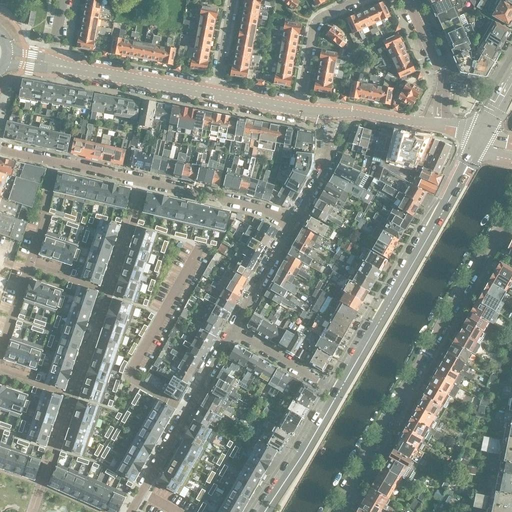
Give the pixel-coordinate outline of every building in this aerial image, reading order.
[(86,0),(85,6),(110,10),(110,7),(106,6),(106,5),(102,4),(102,0),(86,0)] [(297,0),(280,0),(281,0),(293,10),(300,2),(297,0)] [(458,5),(468,1),(469,0),(468,0),(443,0),(432,5),(436,15),(458,5)] [(483,11),(489,0),(480,0),(477,7),(483,11)] [(500,0),(492,15),(509,25),(511,20),(511,4),(504,0),(503,0),(500,0)] [(383,1),(374,5),(374,7),(375,6),(381,21),(384,27),(388,25),(386,19),(388,18),(390,17),(383,1)] [(245,2),(243,12),(259,15),(261,5),(245,2)] [(458,5),(436,15),(438,15),(439,18),(438,20),(439,23),(441,23),(442,24),(458,17),(456,12),(460,9),(458,5)] [(85,6),(83,17),(99,20),(100,13),(104,14),(104,13),(115,15),(116,11),(110,10),(85,6)] [(191,14),(200,16),(215,18),(215,19),(216,19),(218,9),(202,6),(201,10),(196,9),(196,11),(192,10),(191,14)] [(374,7),(365,11),(371,25),(373,29),(373,30),(375,34),(379,33),(375,24),(381,21),(375,6),(374,7)] [(27,11),(24,24),(33,26),(35,12),(27,11)] [(355,15),(355,16),(361,30),(371,25),(365,11),(355,15)] [(243,12),(241,23),(257,26),(259,15),(243,12)] [(355,14),(346,18),(353,33),(354,32),(354,33),(358,31),(363,40),(366,39),(361,30),(355,16),(355,15),(355,14)] [(458,17),(442,24),(442,25),(441,27),(443,30),(444,30),(446,34),(462,27),(468,25),(464,14),(458,17)] [(200,16),(198,26),(213,29),(215,19),(215,18),(200,16)] [(83,17),(81,27),(106,32),(106,28),(98,27),(99,20),(83,17)] [(285,21),(283,30),(299,33),(299,34),(300,34),(301,24),(285,21)] [(115,37),(115,39),(113,39),(110,53),(120,55),(120,54),(123,39),(125,29),(125,24),(115,22),(114,27),(121,28),(120,34),(119,34),(119,38),(115,37)] [(495,22),(489,31),(504,40),(506,37),(508,37),(510,33),(509,32),(510,30),(495,22)] [(241,23),(239,34),(255,37),(257,26),(241,23)] [(462,27),(446,34),(447,35),(446,37),(448,41),(450,41),(451,45),(450,45),(450,46),(467,38),(474,35),(469,24),(462,27)] [(198,26),(196,37),(211,40),(213,29),(198,26)] [(81,27),(79,38),(95,41),(96,34),(105,35),(106,32),(81,27)] [(134,41),(131,56),(142,58),(145,43),(139,42),(140,35),(141,35),(142,28),(136,27),(135,33),(134,38),(134,41)] [(326,35),(339,45),(342,48),(346,43),(342,41),(345,37),(332,27),(326,35)] [(283,30),(281,41),(297,44),(299,34),(299,33),(283,30)] [(489,31),(483,41),(499,50),(500,47),(503,46),(504,43),(503,41),(504,40),(489,31)] [(385,46),(382,47),(369,53),(371,57),(379,53),(384,51),(387,49),(401,43),(402,42),(398,33),(390,37),(382,40),(385,46)] [(239,34),(237,44),(253,47),(255,37),(239,34)] [(145,43),(142,58),(152,60),(155,45),(156,42),(157,37),(154,36),(153,40),(152,40),(152,44),(145,43)] [(211,40),(196,37),(194,48),(209,51),(211,40)] [(95,41),(79,38),(77,48),(93,50),(95,41)] [(467,38),(450,46),(450,47),(449,48),(453,57),(467,50),(467,51),(470,50),(468,45),(470,44),(467,38)] [(120,54),(131,56),(134,41),(123,39),(120,54)] [(281,41),(279,52),(295,55),(297,44),(281,41)] [(479,54),(481,55),(495,62),(500,53),(499,52),(500,51),(498,50),(499,50),(483,41),(479,49),(480,50),(479,54)] [(401,43),(387,49),(391,60),(406,53),(401,43)] [(237,44),(235,55),(251,58),(253,47),(237,44)] [(155,45),(152,60),(163,63),(166,47),(155,45)] [(163,63),(173,65),(176,49),(174,48),(166,47),(163,63)] [(194,48),(192,59),(207,62),(207,61),(209,51),(194,48)] [(319,60),(320,60),(336,63),(343,64),(343,60),(337,59),(337,55),(337,53),(321,50),(319,60)] [(467,50),(453,57),(454,57),(453,58),(460,73),(473,75),(475,61),(471,60),(467,51),(467,50)] [(279,52),(277,63),(293,66),(295,55),(279,52)] [(406,53),(391,60),(396,69),(411,62),(410,62),(406,53)] [(233,66),(249,69),(251,58),(235,55),(233,66)] [(475,61),(473,75),(486,77),(495,62),(481,55),(477,61),(475,61)] [(192,59),(190,68),(207,71),(208,61),(207,61),(207,62),(192,59)] [(320,60),(318,71),(334,73),(334,74),(343,75),(343,72),(338,71),(338,70),(335,69),(336,63),(320,60)] [(411,62),(396,69),(400,78),(409,74),(415,71),(411,62),(410,62),(411,62)] [(277,63),(275,74),(291,77),(291,76),(293,66),(277,63)] [(249,69),(233,66),(232,65),(230,76),(247,79),(252,80),(254,70),(249,69)] [(318,71),(316,81),(332,84),(333,77),(342,79),(343,75),(334,74),(334,73),(318,71)] [(358,82),(354,81),(352,81),(349,97),(359,99),(359,98),(362,82),(362,83),(364,74),(360,73),(358,82)] [(275,74),(274,84),(290,87),(292,76),(291,76),(291,77),(275,74)] [(20,87),(18,97),(27,99),(26,102),(25,108),(29,109),(30,103),(31,100),(35,82),(30,81),(30,80),(25,79),(24,80),(23,80),(22,88),(20,87)] [(35,82),(31,100),(42,102),(46,84),(41,83),(41,82),(35,81),(35,82)] [(332,84),(316,81),(315,81),(314,91),(330,94),(330,92),(331,92),(332,84)] [(407,81),(402,90),(417,99),(422,90),(412,85),(413,84),(407,81)] [(362,82),(359,98),(370,100),(373,84),(362,83),(362,82)] [(46,84),(42,102),(53,104),(56,86),(52,85),(52,84),(46,83),(46,84)] [(373,84),(370,100),(378,102),(378,103),(380,103),(380,102),(383,86),(373,84)] [(56,86),(53,104),(64,106),(67,88),(63,87),(63,86),(57,85),(57,86),(56,86)] [(380,102),(380,103),(390,105),(393,89),(391,88),(383,86),(380,102)] [(67,88),(64,106),(74,108),(78,90),(73,89),(74,88),(68,87),(68,88),(67,88)] [(78,90),(74,108),(85,110),(85,108),(90,109),(94,93),(85,91),(85,90),(78,89),(78,90)] [(402,90),(398,97),(397,99),(412,107),(417,99),(402,90)] [(95,94),(92,112),(90,122),(95,123),(97,112),(104,114),(107,96),(105,96),(105,94),(101,94),(100,95),(95,94)] [(107,96),(104,114),(115,116),(118,98),(116,98),(116,96),(112,96),(110,97),(107,96)] [(118,98),(115,116),(126,118),(129,100),(123,99),(122,98),(119,97),(118,98)] [(129,100),(126,118),(133,119),(133,118),(136,119),(139,102),(134,101),(134,100),(130,99),(129,100)] [(143,100),(142,103),(138,125),(152,128),(156,103),(143,100)] [(156,103),(152,128),(156,129),(157,121),(162,122),(166,105),(165,104),(156,103)] [(166,105),(162,122),(165,123),(162,140),(166,141),(173,106),(166,105)] [(173,106),(166,141),(171,142),(172,137),(175,137),(177,125),(178,125),(181,107),(181,108),(173,106)] [(181,107),(178,125),(176,132),(184,134),(186,127),(189,109),(181,107)] [(186,127),(184,134),(192,136),(193,132),(197,111),(197,110),(189,109),(186,127)] [(197,111),(193,132),(192,136),(197,137),(201,137),(206,112),(197,111)] [(206,112),(201,137),(205,138),(206,130),(210,131),(214,113),(213,113),(213,114),(206,112)] [(214,113),(210,131),(209,136),(217,138),(218,132),(222,115),(214,113)] [(217,138),(218,138),(226,139),(230,117),(230,116),(222,115),(218,132),(217,138)] [(75,124),(87,127),(89,120),(77,117),(75,124)] [(230,117),(226,139),(231,140),(230,145),(228,153),(232,154),(233,149),(234,141),(235,136),(235,135),(239,118),(230,117)] [(234,141),(233,149),(237,150),(238,142),(242,143),(247,119),(246,119),(246,120),(239,118),(235,135),(235,136),(234,141)] [(247,119),(242,143),(246,143),(244,151),(248,152),(249,152),(250,146),(255,121),(247,119)] [(10,122),(8,122),(4,138),(6,138),(6,139),(11,140),(11,139),(15,140),(19,123),(10,121),(10,122)] [(255,121),(250,146),(254,147),(258,147),(259,140),(263,123),(262,123),(262,122),(255,121)] [(19,123),(15,140),(16,140),(16,141),(21,142),(25,142),(29,126),(19,123)] [(258,148),(257,153),(256,157),(265,159),(271,124),(263,123),(259,140),(258,147),(258,148)] [(88,129),(82,155),(86,156),(87,158),(90,159),(91,157),(92,158),(95,143),(90,141),(93,125),(88,124),(87,127),(88,129)] [(279,126),(271,124),(265,159),(272,160),(276,143),(279,125),(279,126)] [(46,147),(50,130),(51,126),(46,125),(45,129),(40,128),(36,145),(37,145),(37,146),(41,147),(42,146),(46,147)] [(276,143),(280,144),(277,161),(280,162),(283,148),(287,127),(279,125),(276,143)] [(29,126),(25,142),(27,143),(26,144),(31,145),(31,144),(36,145),(40,128),(29,126)] [(75,138),(72,153),(73,153),(73,155),(76,155),(77,154),(82,155),(88,129),(87,127),(81,126),(80,133),(81,134),(80,139),(77,138),(77,139),(75,138)] [(353,126),(347,143),(353,145),(351,150),(357,152),(358,146),(363,129),(353,126)] [(291,150),(295,128),(287,127),(283,148),(291,150)] [(295,128),(291,150),(291,153),(314,156),(314,145),(315,132),(295,128)] [(358,146),(357,152),(361,153),(361,154),(362,155),(365,156),(367,148),(371,131),(363,129),(358,146)] [(50,130),(46,147),(46,148),(51,149),(51,148),(56,149),(60,133),(50,130)] [(367,148),(365,156),(372,158),(375,150),(379,133),(371,131),(367,148)] [(60,133),(56,149),(57,150),(61,151),(62,151),(66,152),(70,136),(68,135),(69,134),(60,133)] [(387,135),(379,133),(375,150),(374,152),(372,158),(372,159),(380,161),(380,160),(387,135)] [(380,161),(379,166),(407,181),(413,170),(416,157),(421,158),(426,146),(429,139),(414,136),(412,140),(408,140),(409,137),(397,133),(396,137),(395,138),(391,155),(390,158),(389,162),(380,160),(380,161)] [(95,143),(92,158),(93,158),(93,159),(96,160),(97,159),(102,160),(106,140),(107,135),(104,134),(103,139),(102,139),(101,144),(95,143)] [(105,145),(102,160),(106,161),(107,162),(110,163),(111,162),(112,162),(115,147),(110,146),(111,141),(110,141),(111,136),(107,135),(106,140),(105,145)] [(387,135),(380,160),(389,162),(390,158),(391,155),(395,138),(396,137),(387,135)] [(147,154),(143,170),(150,172),(154,155),(155,149),(157,139),(154,139),(152,148),(150,154),(147,154)] [(154,155),(150,172),(158,174),(162,157),(158,156),(162,140),(157,139),(155,149),(154,155)] [(429,139),(426,146),(421,158),(417,165),(426,169),(433,156),(440,141),(429,139)] [(122,164),(127,141),(123,140),(121,148),(115,147),(112,162),(113,162),(113,164),(117,164),(118,163),(122,164)] [(433,156),(426,169),(439,174),(451,146),(440,141),(433,156)] [(169,159),(165,175),(173,177),(177,160),(173,159),(176,147),(180,148),(181,144),(172,142),(171,148),(169,159)] [(177,160),(173,177),(181,179),(185,162),(186,156),(189,145),(181,144),(180,148),(183,148),(180,161),(177,160)] [(139,149),(135,169),(143,170),(147,154),(143,153),(144,146),(140,145),(139,149)] [(185,162),(181,179),(188,181),(192,164),(189,163),(190,157),(192,146),(189,145),(186,156),(185,162)] [(192,164),(188,181),(196,182),(200,166),(203,153),(204,148),(197,146),(196,151),(199,152),(197,158),(196,165),(192,164)] [(132,147),(126,167),(135,169),(139,149),(132,147)] [(162,157),(158,174),(165,175),(169,159),(171,148),(168,148),(166,158),(162,157)] [(200,166),(196,182),(203,184),(207,168),(204,167),(205,160),(207,154),(203,153),(200,166)] [(288,170),(291,171),(293,172),(305,176),(308,177),(311,169),(314,156),(291,153),(288,170)] [(227,172),(223,188),(230,190),(235,174),(236,168),(239,157),(234,156),(230,173),(229,172),(229,173),(227,172)] [(0,157),(0,172),(8,174),(8,175),(12,176),(16,177),(40,184),(41,184),(45,174),(46,168),(47,167),(0,157)] [(207,168),(203,184),(211,186),(215,170),(216,163),(217,162),(217,159),(217,158),(214,157),(213,162),(211,169),(207,168)] [(246,194),(254,165),(256,159),(251,157),(248,170),(244,169),(238,192),(246,194)] [(350,167),(352,162),(344,159),(342,164),(350,167)] [(215,170),(211,186),(219,188),(223,172),(225,165),(219,163),(216,163),(215,170)] [(340,164),(334,173),(349,181),(368,191),(374,177),(368,175),(361,172),(352,169),(340,164)] [(258,180),(255,179),(257,172),(257,173),(259,166),(254,165),(246,194),(253,196),(258,180)] [(413,170),(407,181),(410,183),(418,187),(426,191),(434,195),(443,175),(439,174),(426,169),(417,165),(415,171),(413,170)] [(376,178),(383,184),(419,204),(426,191),(418,187),(410,183),(407,181),(379,166),(376,178)] [(235,174),(230,190),(238,192),(244,169),(236,168),(235,174)] [(258,180),(253,196),(254,197),(261,199),(268,176),(269,176),(270,171),(266,170),(262,181),(258,180)] [(280,174),(287,177),(303,186),(308,177),(305,176),(293,172),(291,171),(289,175),(279,170),(278,173),(280,174)] [(0,172),(0,196),(33,208),(40,184),(16,177),(12,176),(8,175),(8,174),(0,172)] [(64,198),(69,175),(68,175),(68,174),(64,173),(64,174),(58,172),(53,196),(64,198)] [(334,173),(329,182),(344,190),(369,205),(374,195),(349,181),(334,173)] [(286,180),(283,185),(299,194),(303,186),(287,177),(280,174),(279,177),(286,180)] [(74,201),(79,177),(69,175),(64,198),(74,201)] [(268,176),(261,199),(269,201),(272,193),(273,190),(275,185),(277,179),(273,178),(269,176),(268,176)] [(84,203),(89,180),(88,179),(85,178),(85,179),(79,177),(74,201),(84,203)] [(369,191),(385,200),(413,216),(419,204),(383,184),(375,179),(369,191)] [(93,205),(99,182),(98,182),(89,180),(84,203),(93,205)] [(104,207),(109,184),(108,184),(99,182),(93,205),(94,206),(94,204),(104,207)] [(329,182),(324,191),(343,202),(345,203),(347,199),(341,196),(344,190),(329,182)] [(114,208),(119,186),(109,184),(104,207),(105,205),(114,208)] [(283,185),(278,193),(294,202),(299,194),(283,185)] [(114,208),(125,210),(130,189),(119,187),(119,186),(114,208)] [(272,193),(269,201),(273,203),(289,208),(291,207),(294,202),(278,193),(273,190),(272,193)] [(324,191),(319,199),(334,208),(338,210),(343,202),(324,191)] [(153,217),(158,195),(158,196),(147,193),(143,212),(153,214),(153,217)] [(163,219),(168,198),(158,195),(153,217),(163,219)] [(0,196),(0,211),(2,212),(1,213),(18,219),(21,209),(31,213),(33,208),(0,196)] [(173,222),(178,201),(169,198),(168,198),(163,219),(173,222)] [(334,208),(319,199),(315,207),(342,223),(344,219),(338,216),(340,212),(338,210),(334,208)] [(385,200),(380,207),(408,223),(409,221),(412,221),(414,218),(413,216),(385,200)] [(183,225),(188,202),(188,203),(178,201),(173,222),(183,224),(182,225),(183,225)] [(193,227),(198,205),(188,202),(183,225),(193,227)] [(203,230),(208,207),(198,205),(193,227),(203,230)] [(213,231),(218,210),(209,208),(209,207),(208,207),(203,230),(204,229),(213,231)] [(342,223),(315,207),(311,214),(315,216),(315,217),(329,224),(331,221),(341,227),(343,224),(342,223)] [(385,215),(383,217),(404,230),(405,230),(407,230),(409,227),(407,225),(408,223),(380,207),(378,212),(385,215)] [(224,233),(229,212),(223,211),(223,210),(219,209),(219,210),(218,210),(213,231),(224,233)] [(0,234),(12,238),(21,242),(28,222),(18,219),(1,213),(2,212),(0,211),(0,234)] [(359,222),(363,214),(362,213),(359,212),(354,220),(359,222)] [(386,225),(383,230),(399,239),(404,230),(383,217),(376,213),(373,218),(386,225)] [(309,216),(304,226),(323,237),(327,239),(332,229),(329,227),(314,219),(309,216)] [(278,230),(256,218),(253,222),(259,225),(257,230),(273,239),(278,230)] [(361,230),(366,222),(362,219),(357,227),(361,230)] [(101,220),(97,230),(116,236),(119,226),(101,220)] [(273,239),(257,230),(255,234),(242,226),(240,231),(239,230),(239,231),(268,247),(273,239)] [(304,226),(299,234),(320,246),(321,245),(326,248),(328,244),(325,243),(325,242),(321,240),(323,237),(304,226)] [(159,234),(137,227),(134,237),(133,236),(133,237),(155,244),(159,234)] [(113,246),(116,236),(97,230),(94,240),(113,246)] [(383,230),(377,240),(393,249),(394,248),(398,240),(399,240),(399,239),(383,230)] [(50,258),(58,235),(47,231),(39,254),(50,258)] [(268,247),(239,231),(236,234),(244,239),(241,243),(247,247),(263,256),(268,247)] [(0,304),(21,242),(12,238),(0,234),(0,304)] [(299,234),(296,241),(311,249),(313,246),(319,249),(320,246),(299,234)] [(60,261),(67,241),(66,243),(57,240),(58,235),(50,258),(51,258),(60,261)] [(155,245),(155,244),(133,237),(130,247),(151,254),(154,244),(155,245)] [(375,244),(372,249),(388,258),(393,249),(377,240),(373,238),(371,241),(375,244)] [(109,255),(112,246),(113,246),(94,240),(91,249),(89,248),(109,255)] [(71,265),(78,244),(67,241),(60,261),(71,265)] [(296,241),(292,247),(311,258),(313,259),(318,262),(319,259),(320,258),(310,252),(311,249),(296,241)] [(347,244),(344,250),(347,252),(349,253),(353,245),(348,243),(347,244)] [(228,248),(222,244),(218,250),(225,253),(228,248)] [(148,263),(151,254),(130,247),(127,256),(148,263)] [(240,247),(237,252),(259,264),(263,256),(247,247),(245,250),(240,247)] [(292,247),(288,254),(303,263),(303,262),(307,264),(311,258),(292,247)] [(335,254),(340,257),(341,255),(344,250),(339,247),(335,254)] [(106,265),(109,255),(89,248),(85,258),(106,265)] [(387,261),(371,252),(372,251),(366,248),(360,259),(361,260),(362,260),(363,260),(381,271),(384,271),(385,267),(384,265),(387,261)] [(216,252),(212,259),(217,262),(221,255),(216,252)] [(237,252),(235,255),(240,258),(238,263),(254,272),(259,264),(237,252)] [(303,263),(288,254),(284,261),(311,277),(313,273),(308,269),(309,267),(308,266),(303,263)] [(338,260),(340,257),(335,254),(331,261),(336,264),(338,260)] [(148,263),(127,256),(127,257),(126,257),(125,260),(126,261),(124,266),(142,272),(145,263),(147,264),(148,263)] [(103,275),(106,265),(85,258),(82,268),(103,275)] [(217,262),(212,259),(207,267),(212,270),(217,262)] [(357,263),(354,269),(375,281),(381,271),(363,260),(362,260),(361,260),(360,259),(357,263)] [(295,277),(297,273),(309,280),(311,277),(284,261),(280,268),(295,277)] [(499,262),(494,271),(511,282),(511,281),(511,268),(500,261),(500,262),(499,262)] [(230,264),(227,268),(249,280),(254,272),(238,263),(235,267),(230,264)] [(139,281),(142,272),(124,266),(121,275),(120,275),(120,276),(142,283),(142,282),(139,281)] [(375,281),(354,269),(351,268),(347,274),(334,266),(332,270),(369,292),(375,281)] [(207,267),(203,275),(207,278),(212,270),(207,267)] [(103,275),(82,268),(84,269),(81,279),(99,285),(102,275),(103,275)] [(227,268),(223,276),(245,288),(249,280),(227,268)] [(280,268),(276,276),(298,288),(300,286),(298,284),(299,283),(294,280),(295,277),(280,268)] [(369,292),(332,270),(326,281),(342,290),(345,292),(363,302),(369,292)] [(494,271),(488,281),(506,292),(511,282),(494,271)] [(142,283),(120,276),(117,285),(140,293),(140,292),(139,292),(142,283)] [(245,288),(223,276),(218,284),(224,287),(224,288),(240,297),(245,288)] [(276,276),(272,283),(287,291),(289,287),(295,290),(297,290),(298,288),(276,276)] [(34,305),(41,283),(31,280),(23,302),(34,305)] [(324,284),(318,281),(314,289),(316,289),(320,291),(324,284)] [(488,281),(483,291),(500,301),(506,292),(488,281)] [(216,284),(213,282),(211,286),(222,292),(219,296),(235,305),(240,297),(224,288),(216,284)] [(44,309),(52,287),(42,284),(41,283),(34,305),(44,309)] [(292,296),(293,294),(287,291),(272,283),(268,289),(296,305),(301,308),(303,304),(292,296)] [(140,293),(117,285),(117,286),(114,296),(137,303),(140,293)] [(97,292),(79,286),(75,296),(93,302),(97,292)] [(55,312),(62,291),(52,287),(44,309),(55,312)] [(268,289),(264,296),(280,305),(281,302),(294,309),(296,305),(268,289)] [(315,298),(353,320),(358,312),(340,302),(321,290),(315,298)] [(483,291),(477,301),(495,311),(500,301),(483,291)] [(339,301),(340,302),(358,312),(363,302),(345,292),(342,296),(336,293),(334,298),(339,301)] [(206,300),(230,313),(235,305),(219,296),(217,300),(206,294),(204,298),(206,300)] [(90,312),(93,302),(75,296),(72,305),(70,304),(70,305),(90,312)] [(330,319),(347,329),(353,320),(315,298),(313,303),(310,307),(330,319)] [(132,317),(136,306),(113,299),(110,309),(109,308),(109,309),(132,317)] [(230,313),(206,300),(204,303),(208,306),(206,310),(210,312),(209,313),(226,322),(227,321),(226,321),(230,313)] [(477,301),(471,312),(489,322),(495,311),(477,301)] [(87,321),(90,312),(70,305),(66,314),(87,321),(88,321),(87,321)] [(257,313),(255,312),(248,324),(248,328),(255,332),(264,317),(269,308),(265,305),(260,315),(257,313)] [(342,338),(347,329),(330,319),(310,307),(305,316),(342,338)] [(190,311),(184,308),(180,316),(185,319),(190,311)] [(129,326),(132,317),(109,309),(106,319),(129,326)] [(226,322),(209,313),(203,309),(198,317),(205,321),(221,330),(226,322)] [(271,341),(279,326),(281,322),(277,319),(282,311),(278,309),(276,313),(275,314),(263,336),(271,341)] [(264,317),(255,332),(263,336),(275,314),(276,313),(272,311),(267,319),(265,318),(264,317)] [(468,317),(465,322),(483,332),(489,322),(471,312),(469,312),(467,316),(468,317)] [(84,331),(87,321),(66,314),(66,315),(69,316),(66,324),(63,324),(84,331)] [(179,327),(184,319),(180,316),(175,325),(179,327)] [(128,326),(129,327),(129,326),(106,319),(103,328),(125,336),(128,326)] [(279,326),(271,341),(279,345),(291,323),(292,321),(288,319),(282,328),(279,326)] [(221,330),(205,321),(203,324),(197,320),(194,324),(217,338),(221,330)] [(342,338),(314,321),(310,329),(337,346),(342,338)] [(201,328),(190,322),(187,326),(198,333),(196,337),(212,346),(217,338),(201,328)] [(465,322),(459,332),(477,342),(480,344),(486,334),(465,322)] [(291,323),(279,345),(286,349),(297,331),(293,328),(294,325),(291,323)] [(80,341),(84,332),(84,331),(63,324),(60,334),(80,341)] [(175,325),(170,333),(175,335),(179,327),(175,325)] [(297,331),(286,349),(295,355),(306,336),(308,331),(305,329),(300,326),(297,331)] [(121,345),(125,336),(103,328),(99,338),(121,345)] [(304,339),(307,341),(309,343),(332,356),(337,346),(310,329),(304,339)] [(459,332),(453,342),(464,348),(471,352),(477,342),(459,332)] [(77,350),(80,341),(60,334),(62,335),(59,344),(78,351),(78,350),(77,350)] [(15,363),(23,340),(12,336),(4,359),(15,363)] [(188,337),(185,341),(207,354),(212,346),(196,337),(194,340),(188,337)] [(121,346),(121,345),(99,338),(96,348),(118,355),(118,354),(115,353),(118,345),(121,346)] [(25,366),(33,343),(23,340),(15,363),(15,362),(25,366)] [(207,354),(185,341),(183,345),(189,348),(187,353),(203,362),(207,354)] [(453,342),(448,352),(465,363),(469,365),(475,369),(477,365),(471,361),(470,359),(468,358),(471,352),(464,348),(453,342)] [(36,369),(43,347),(33,343),(25,366),(36,369)] [(309,343),(305,350),(306,351),(328,364),(329,362),(331,362),(332,360),(331,358),(332,356),(309,343)] [(74,360),(78,351),(59,344),(56,353),(52,352),(52,353),(74,360)] [(235,346),(228,359),(233,362),(230,367),(233,369),(245,349),(238,345),(235,346)] [(306,351),(305,350),(299,347),(295,355),(302,359),(302,358),(306,351)] [(115,365),(118,355),(96,348),(93,357),(115,365)] [(174,356),(198,370),(203,362),(187,353),(185,356),(173,349),(170,353),(174,356)] [(244,368),(253,354),(245,349),(234,369),(237,371),(240,366),(244,368)] [(306,351),(302,358),(323,371),(328,364),(306,351)] [(445,358),(441,363),(459,374),(464,376),(471,380),(473,376),(461,369),(465,363),(448,352),(447,354),(445,354),(444,357),(445,358)] [(71,369),(74,360),(74,361),(74,360),(52,353),(49,362),(71,370),(71,369)] [(253,354),(244,368),(248,371),(241,382),(246,384),(252,373),(260,358),(253,354)] [(198,370),(174,356),(172,360),(174,361),(172,365),(173,366),(177,368),(178,368),(194,378),(198,370)] [(503,358),(497,356),(494,365),(500,367),(503,358)] [(110,374),(113,365),(115,365),(93,357),(90,366),(90,367),(110,374)] [(260,358),(252,373),(246,384),(249,387),(256,375),(260,377),(268,363),(260,358)] [(68,379),(71,370),(49,362),(49,363),(50,363),(47,372),(68,379)] [(268,363),(260,377),(263,380),(260,386),(257,391),(261,393),(267,382),(272,375),(276,367),(268,363)] [(436,372),(435,373),(453,384),(457,387),(464,376),(459,374),(441,363),(439,368),(437,368),(436,371),(436,372)] [(232,370),(224,365),(222,370),(229,375),(232,370)] [(161,369),(160,369),(189,386),(194,378),(178,368),(177,368),(173,366),(171,369),(165,366),(163,370),(161,369)] [(107,383),(110,374),(90,367),(86,377),(108,384),(108,383),(107,383)] [(278,368),(268,384),(272,386),(267,393),(271,395),(285,372),(278,368)] [(160,369),(158,373),(170,380),(168,384),(185,393),(185,394),(189,386),(160,369)] [(222,370),(217,378),(238,389),(240,386),(247,390),(249,387),(246,384),(241,382),(236,379),(232,377),(222,370)] [(68,379),(47,372),(44,383),(64,389),(67,380),(68,380),(68,379)] [(285,372),(271,395),(270,398),(273,400),(279,390),(282,392),(285,388),(291,376),(285,372)] [(435,373),(429,384),(447,395),(447,394),(452,397),(457,387),(453,384),(435,373)] [(298,389),(302,383),(291,376),(285,388),(282,392),(282,394),(286,396),(289,391),(296,394),(298,389)] [(105,394),(108,384),(86,377),(87,377),(83,386),(105,394)] [(217,378),(213,385),(238,399),(240,395),(236,393),(238,389),(217,378)] [(185,393),(168,384),(166,388),(156,381),(153,386),(158,389),(157,389),(180,402),(185,393)] [(302,383),(298,389),(299,390),(298,392),(314,401),(317,395),(316,391),(302,383)] [(426,389),(423,395),(441,405),(444,406),(450,396),(447,395),(429,384),(429,385),(427,385),(425,388),(426,389)] [(238,399),(213,385),(209,392),(230,404),(232,400),(236,402),(238,399)] [(105,394),(83,386),(83,387),(82,387),(81,390),(82,391),(80,397),(102,404),(105,394)] [(9,415),(16,392),(7,389),(7,388),(6,388),(0,406),(0,409),(9,412),(8,414),(9,415)] [(292,400),(309,410),(314,401),(298,392),(299,390),(298,389),(296,394),(292,400)] [(62,396),(44,390),(40,400),(58,407),(62,396)] [(27,395),(16,392),(9,415),(19,418),(27,395)] [(209,392),(205,398),(231,414),(234,410),(228,407),(230,404),(209,392)] [(309,410),(294,401),(292,405),(283,400),(286,396),(282,394),(276,403),(280,405),(282,406),(304,419),(309,410)] [(437,417),(441,419),(447,409),(444,407),(423,395),(424,395),(421,400),(419,400),(417,403),(418,405),(418,406),(436,416),(437,417)] [(481,404),(488,405),(490,396),(483,395),(481,404)] [(476,409),(482,398),(476,396),(471,406),(476,409)] [(170,418),(169,418),(174,409),(154,397),(148,407),(169,419),(170,418)] [(231,414),(205,398),(201,406),(216,415),(222,418),(224,414),(230,417),(231,414)] [(266,406),(269,402),(262,398),(260,402),(266,406)] [(55,416),(58,407),(40,400),(37,410),(35,409),(55,416)] [(79,400),(75,410),(98,418),(102,407),(79,400)] [(304,419),(282,406),(279,411),(271,406),(270,406),(267,404),(266,407),(265,408),(299,428),(304,419)] [(478,412),(477,412),(476,415),(480,416),(484,417),(486,406),(480,404),(478,410),(478,412)] [(214,418),(216,415),(201,406),(197,413),(218,425),(221,421),(214,418)] [(412,416),(411,417),(429,427),(433,420),(435,422),(437,417),(436,416),(418,406),(415,410),(413,410),(411,414),(412,416)] [(169,419),(148,407),(143,416),(164,428),(169,419)] [(269,422),(291,435),(295,435),(299,428),(265,408),(264,408),(261,413),(269,417),(269,416),(274,419),(271,423),(269,422)] [(52,425),(55,416),(35,409),(31,419),(52,426),(52,425)] [(95,427),(98,418),(75,410),(75,411),(72,419),(72,420),(95,427)] [(495,415),(494,420),(511,423),(511,410),(511,411),(509,411),(507,418),(495,415)] [(473,417),(465,412),(462,417),(470,422),(473,417)] [(218,425),(197,413),(192,420),(194,421),(207,428),(210,424),(217,429),(218,425)] [(164,428),(143,416),(138,424),(159,436),(164,428)] [(406,427),(405,427),(423,437),(427,431),(429,432),(431,428),(429,427),(411,417),(409,421),(406,422),(405,425),(406,427)] [(49,436),(52,426),(31,419),(31,420),(33,420),(30,429),(49,436)] [(95,427),(72,420),(70,425),(68,428),(69,429),(92,437),(95,427)] [(511,423),(494,420),(493,425),(505,427),(504,435),(511,436),(511,423)] [(207,428),(194,421),(189,429),(188,429),(209,441),(205,439),(210,430),(207,428)] [(269,422),(264,431),(286,444),(291,435),(269,422)] [(159,436),(138,424),(138,425),(139,425),(134,434),(154,445),(159,437),(159,436)] [(400,437),(399,438),(417,449),(421,442),(422,443),(425,438),(423,437),(405,427),(403,432),(400,432),(398,435),(400,437)] [(45,446),(48,436),(49,436),(30,429),(27,440),(45,446)] [(92,437),(69,429),(65,439),(87,446),(90,437),(92,437)] [(209,441),(188,429),(183,438),(205,451),(206,451),(204,450),(209,441)] [(246,430),(244,433),(254,438),(256,435),(246,430)] [(286,444),(264,431),(262,436),(266,438),(263,444),(277,451),(277,452),(281,451),(286,444)] [(154,445),(134,434),(129,443),(149,454),(154,445)] [(483,436),(482,443),(511,448),(511,436),(504,435),(503,440),(483,436)] [(205,451),(183,438),(183,439),(184,440),(179,448),(200,460),(205,451)] [(396,444),(393,448),(411,459),(418,463),(424,453),(417,449),(399,438),(399,439),(397,439),(395,443),(396,444)] [(87,446),(65,439),(66,440),(62,449),(84,456),(87,446)] [(277,451),(263,444),(255,439),(249,449),(270,461),(271,460),(270,460),(276,451),(276,452),(277,451)] [(0,467),(3,469),(11,446),(0,442),(0,467)] [(149,454),(129,443),(124,451),(123,451),(144,463),(144,462),(149,454),(149,455),(149,454)] [(511,448),(482,443),(481,447),(481,450),(500,454),(499,459),(511,461),(511,448)] [(13,472),(21,451),(11,447),(11,446),(3,469),(13,472)] [(200,460),(179,448),(179,449),(178,448),(176,451),(177,452),(174,456),(174,457),(195,469),(200,460)] [(393,448),(389,457),(414,471),(418,463),(411,459),(393,448)] [(270,461),(249,449),(253,452),(248,460),(245,458),(245,459),(265,470),(270,461)] [(24,476),(30,455),(21,452),(21,451),(13,472),(24,476)] [(144,463),(123,451),(118,460),(139,472),(144,463)] [(34,479),(41,459),(30,455),(24,476),(29,478),(30,478),(29,478),(32,479),(33,479),(34,479)] [(467,459),(460,456),(457,462),(464,465),(467,459)] [(195,469),(174,457),(171,462),(171,461),(169,465),(170,465),(169,466),(190,478),(195,469)] [(384,465),(383,467),(400,477),(407,481),(414,471),(389,457),(386,461),(384,461),(383,464),(384,465)] [(265,470),(245,459),(240,468),(260,480),(260,479),(265,470),(265,471),(265,470)] [(501,461),(498,472),(509,474),(509,477),(511,477),(511,461),(499,459),(499,460),(501,461)] [(139,472),(118,460),(113,469),(133,481),(136,476),(137,476),(139,473),(138,472),(139,472)] [(58,489),(68,468),(68,467),(67,468),(57,464),(48,485),(49,485),(50,486),(49,486),(52,487),(53,487),(54,488),(58,489)] [(190,478),(169,466),(164,474),(163,473),(163,474),(185,486),(190,478)] [(383,467),(377,478),(394,488),(400,477),(383,467)] [(68,494),(78,472),(68,468),(58,489),(68,494)] [(260,480),(240,468),(239,468),(243,470),(237,479),(254,489),(260,480)] [(454,471),(450,481),(458,483),(460,472),(454,471)] [(77,498),(87,476),(86,477),(78,473),(78,472),(68,494),(77,498)] [(509,474),(498,472),(496,483),(501,484),(499,491),(511,494),(511,477),(509,477),(509,474)] [(185,486),(163,474),(157,483),(179,495),(184,486),(185,487),(185,486)] [(87,502),(97,480),(87,476),(77,498),(87,502)] [(372,486),(371,487),(389,498),(394,488),(377,478),(374,482),(373,483),(371,485),(372,486)] [(254,489),(237,479),(232,488),(228,486),(249,498),(254,489)] [(449,482),(444,479),(440,486),(445,489),(449,482)] [(96,506),(106,485),(97,480),(87,502),(96,506)] [(106,511),(116,489),(106,485),(96,506),(106,511)] [(249,498),(228,486),(223,496),(243,508),(248,499),(249,499),(249,498)] [(368,493),(365,498),(382,509),(383,508),(389,511),(396,511),(397,511),(393,509),(394,509),(389,506),(388,507),(385,504),(389,498),(371,487),(370,489),(369,489),(368,492),(368,493)] [(117,511),(126,494),(116,489),(106,511),(108,511),(117,511)] [(426,493),(422,490),(417,498),(421,501),(426,493)] [(436,490),(433,496),(439,499),(442,494),(436,490)] [(476,493),(474,500),(511,507),(511,494),(499,491),(499,492),(495,491),(491,491),(490,496),(476,493)] [(240,511),(243,508),(223,496),(222,496),(223,497),(218,506),(229,511),(240,511)] [(452,500),(445,496),(442,501),(449,505),(452,500)] [(360,507),(360,508),(364,510),(364,511),(365,511),(380,511),(382,509),(365,498),(362,503),(361,504),(360,506),(360,507)] [(409,507),(413,509),(418,501),(414,499),(409,507)] [(511,511),(511,509),(511,507),(474,500),(473,507),(488,509),(487,511),(511,511)]
